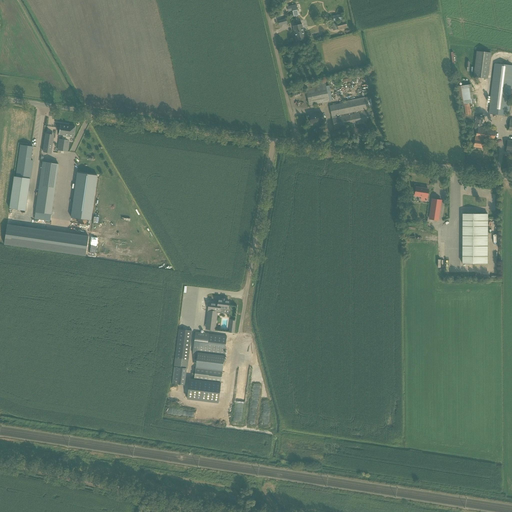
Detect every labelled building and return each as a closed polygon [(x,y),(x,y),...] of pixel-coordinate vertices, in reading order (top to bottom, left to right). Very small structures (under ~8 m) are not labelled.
[(291,6),(287,7),(288,11),(292,11),(294,17),(299,15),(296,5),(291,6)] [(350,20),(337,23),(338,30),(347,28),(347,27),(351,26),(350,20)] [(293,26),(296,41),(306,39),(302,24),(293,26)] [(473,77),(488,79),(491,53),(476,51),(473,77)] [(489,109),(489,114),(506,116),(507,111),(509,112),(511,87),(511,65),(495,64),(489,109)] [(305,87),(309,105),(329,101),(325,82),(305,87)] [(330,106),(335,129),(371,122),(371,120),(374,119),(373,112),(370,113),(369,107),(371,107),(370,100),(367,100),(366,97),(344,101),(345,103),(330,106)] [(309,116),(311,124),(324,122),(322,113),(317,114),(317,115),(315,116),(314,115),(309,116)] [(476,116),(474,130),(477,131),(475,141),(474,146),(484,148),(485,138),(494,139),(495,134),(495,129),(482,127),(483,117),(476,116)] [(60,125),(59,135),(61,135),(67,136),(74,137),(75,127),(70,126),(69,127),(60,125)] [(60,139),(58,150),(68,152),(69,141),(61,139),(60,139)] [(45,140),(44,153),(51,153),(53,141),(45,140)] [(9,209),(26,211),(30,179),(33,161),(31,160),(33,147),(21,145),(16,177),(14,177),(9,209)] [(35,219),(50,221),(51,215),(59,164),(43,162),(35,219)] [(97,176),(77,173),(71,218),(91,221),(97,176)] [(421,200),(426,201),(428,189),(416,187),(415,196),(422,197),(421,200)] [(429,219),(438,220),(441,200),(432,199),(429,219)] [(462,264),(487,264),(487,214),(462,214),(462,264)] [(217,299),(217,303),(221,304),(221,308),(228,309),(230,292),(223,291),(219,291),(218,299),(217,299)] [(174,367),(187,369),(188,360),(192,331),(179,329),(175,359),(174,367)] [(196,332),(193,354),(197,354),(224,357),(225,352),(227,336),(200,333),(196,332)] [(224,357),(197,354),(196,367),(222,370),(224,357)] [(194,380),(221,384),(222,370),(196,367),(194,380)] [(189,380),(187,399),(219,402),(221,384),(194,380),(189,380)]
